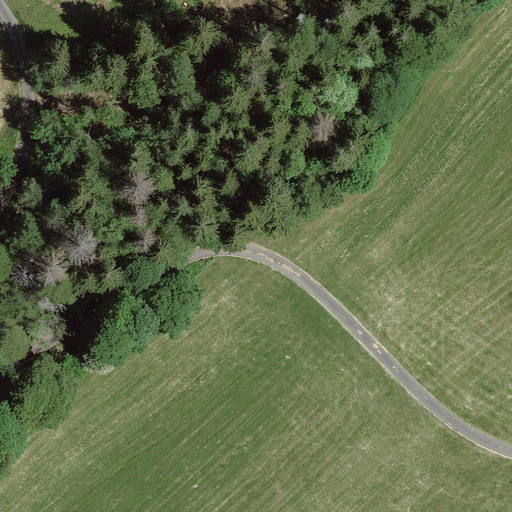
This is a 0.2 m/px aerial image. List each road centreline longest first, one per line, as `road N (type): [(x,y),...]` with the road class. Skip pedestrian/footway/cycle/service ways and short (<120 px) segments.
road 1 (track): [(0,369),(180,262),(237,249),(270,256),(303,276),(454,421),(511,452)]
road 2 (track): [(0,0),(21,35),(36,103),(33,153),(0,217)]
